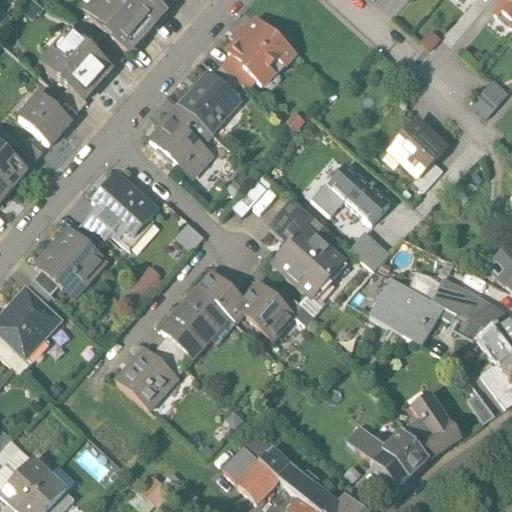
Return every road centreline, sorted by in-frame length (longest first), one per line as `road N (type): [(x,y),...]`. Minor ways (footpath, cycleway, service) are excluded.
road 1 (residential): [(344,0),(486,133)]
road 2 (residential): [(115,144),(236,0)]
road 3 (residential): [(0,274),(115,144)]
road 4 (residential): [(115,144),(243,257)]
road 5 (residential): [(407,511),(431,486),(511,434)]
